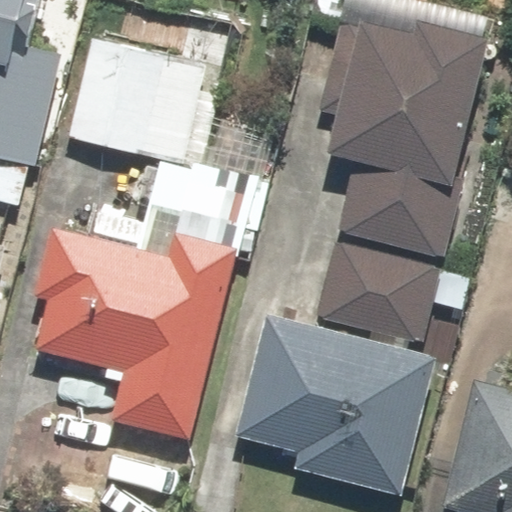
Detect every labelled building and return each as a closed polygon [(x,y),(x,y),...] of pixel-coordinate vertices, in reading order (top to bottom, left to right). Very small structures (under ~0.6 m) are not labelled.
[(65,51),(30,42),(40,0),(0,0),(0,197),(22,203),(33,162),(36,163),(65,51)] [(363,14),(362,22),(343,17),(320,108),(339,113),(330,150),(358,156),(320,312),(426,338),(466,175),(459,174),(494,30),(421,13),(417,27),(363,14)] [(212,59),(93,32),(70,133),(163,154),(189,160),(212,59)] [(128,367),(115,417),(192,437),(238,254),(252,258),(271,181),(263,179),(264,173),(196,156),(194,165),(163,157),(147,222),(100,210),(94,233),(56,224),(39,293),(51,296),(39,345),(128,367)] [(440,352),(270,310),(239,434),(300,449),(296,465),(405,492),(440,352)] [(511,511),(511,385),(478,377),(446,505),(475,511),(511,511)]
